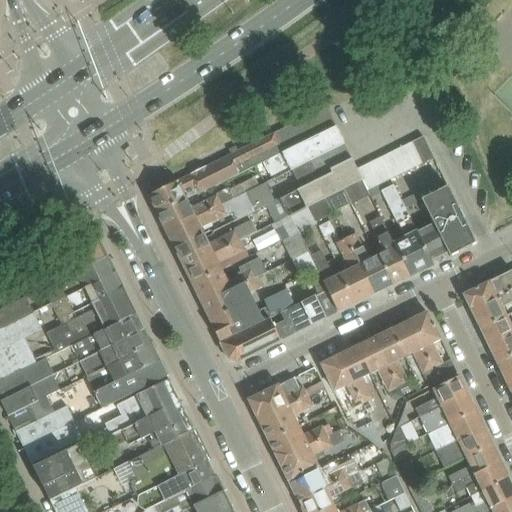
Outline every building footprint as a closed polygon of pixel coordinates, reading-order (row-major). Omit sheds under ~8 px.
[(335,126),(326,108),(287,127),(286,126),(284,127),(285,128),(148,196),(156,212),(201,190),(202,192),(255,165),(335,126)] [(308,162),(308,163),(345,145),(335,126),(255,165),(256,166),(264,162),(272,180),(308,162)] [(423,137),(412,142),(422,163),(433,158),(423,137)] [(406,171),(422,163),(412,142),(396,150),(406,171)] [(308,162),(292,170),(301,187),(331,172),(329,168),(352,160),(345,145),(308,163),(308,162)] [(396,150),(379,158),(390,178),(406,171),(396,150)] [(379,158),(368,164),(378,184),(390,178),(379,158)] [(362,181),(357,170),(352,160),(329,168),(331,172),(301,187),(299,188),(308,207),(326,199),(344,190),(362,181)] [(357,170),(362,181),(367,189),(378,184),(368,164),(357,170)] [(256,166),(255,165),(202,192),(201,190),(156,212),(166,233),(248,192),(243,183),(229,190),(228,188),(215,194),(190,206),(187,199),(201,192),(202,193),(256,166)] [(362,181),(344,190),(351,204),(352,205),(370,196),(367,189),(362,181)] [(248,192),(166,233),(175,249),(204,235),(200,227),(233,211),(236,218),(256,209),(266,204),(274,200),(266,184),(259,187),(248,192)] [(394,184),(380,191),(382,193),(397,224),(398,223),(405,237),(393,243),(409,277),(433,265),(431,261),(448,253),(433,224),(417,232),(394,184)] [(421,200),(433,224),(448,253),(450,257),(476,244),(447,186),(421,200)] [(274,200),(266,204),(275,224),(280,221),(290,217),(308,207),(299,188),(280,197),(274,200)] [(344,190),(326,199),(333,213),(351,204),(344,190)] [(326,199),(308,207),(313,217),(316,222),(334,214),(333,213),(326,199)] [(295,226),(313,217),(308,207),(290,217),(295,226)] [(298,233),(295,226),(290,217),(280,221),(289,238),(298,233)] [(379,256),(393,285),(409,277),(393,243),(380,217),(370,222),(385,253),(379,256)] [(204,235),(175,249),(184,269),(239,242),(258,232),(253,222),(234,231),(208,243),(205,238),(204,235)] [(298,233),(289,238),(282,241),(292,260),(308,253),(298,233)] [(373,294),(393,285),(379,256),(369,260),(356,234),(346,239),(373,294)] [(354,304),(373,294),(346,239),(336,244),(349,270),(340,275),(354,304)] [(26,275),(16,279),(25,297),(43,288),(107,257),(99,240),(36,272),(36,270),(34,271),(26,275)] [(239,242),(184,269),(192,284),(221,269),(218,264),(244,252),(239,242)] [(310,257),(317,271),(320,278),(327,291),(337,312),(354,304),(340,275),(334,278),(321,252),(310,257)] [(300,279),(308,275),(317,271),(310,257),(308,253),(292,260),(300,279)] [(50,304),(115,272),(107,257),(43,288),(50,304)] [(221,269),(192,284),(193,287),(202,304),(257,277),(266,273),(259,258),(237,269),(239,273),(225,279),(222,273),(221,269)] [(511,270),(463,295),(472,312),(511,292),(511,270)] [(317,271),(308,275),(311,282),(320,278),(317,271)] [(123,288),(115,272),(50,304),(58,319),(92,303),(123,288)] [(257,277),(202,304),(210,320),(253,299),(250,293),(262,287),(257,277)] [(0,329),(28,314),(33,312),(25,297),(16,279),(0,286),(0,329)] [(71,345),(95,333),(135,313),(123,288),(92,303),(94,307),(93,307),(45,332),(55,353),(71,345)] [(253,299),(210,320),(211,324),(220,343),(268,320),(269,319),(279,314),(295,306),(287,289),(263,301),(266,308),(259,312),(255,303),(253,299)] [(268,320),(220,343),(228,360),(235,362),(337,312),(327,291),(295,306),(279,314),(283,323),(273,327),(269,319),(268,320)] [(511,292),(472,312),(480,329),(500,320),(506,317),(502,307),(511,301),(511,292)] [(28,314),(0,329),(0,348),(23,337),(41,329),(33,312),(28,314)] [(143,329),(135,313),(95,333),(71,345),(79,361),(143,329)] [(427,313),(409,321),(432,369),(433,369),(439,382),(457,373),(451,360),(443,364),(433,343),(441,340),(434,325),(433,325),(427,313)] [(480,329),(488,346),(511,334),(511,324),(510,325),(506,317),(500,320),(480,329)] [(409,321),(391,330),(405,358),(412,354),(428,387),(439,382),(432,369),(409,321)] [(87,377),(108,366),(151,345),(143,329),(79,361),(87,377)] [(397,361),(405,358),(391,330),(373,339),(398,388),(408,383),(397,361)] [(511,334),(488,346),(496,363),(511,355),(511,334)] [(0,379),(35,362),(23,337),(0,348),(0,379)] [(388,393),(398,388),(373,339),(356,347),(370,375),(377,371),(388,393)] [(159,360),(151,345),(108,366),(87,377),(94,392),(159,360)] [(370,375),(356,347),(338,356),(362,405),(372,400),(362,379),(370,375)] [(511,355),(497,363),(505,380),(511,376),(511,355)] [(352,410),(362,405),(338,356),(321,365),(335,392),(342,388),(352,410)] [(35,362),(0,379),(0,398),(1,399),(54,373),(46,357),(35,362)] [(167,377),(159,360),(94,392),(103,409),(167,377)] [(1,402),(8,416),(46,396),(59,389),(53,376),(54,375),(54,373),(1,399),(1,401),(1,402)] [(435,398),(415,408),(419,417),(467,392),(459,376),(431,390),(435,398)] [(304,391),(302,387),(298,389),(293,378),(252,399),(250,404),(258,420),(307,396),(307,398),(325,389),(322,382),(304,391)] [(91,432),(81,436),(87,447),(111,435),(179,402),(168,380),(117,406),(122,416),(105,424),(107,428),(96,433),(91,432)] [(397,401),(402,398),(398,389),(389,394),(391,399),(397,401)] [(467,392),(419,417),(427,433),(447,424),(475,410),(467,392)] [(8,416),(8,417),(15,431),(54,412),(46,396),(8,416)] [(307,396),(258,420),(268,440),(298,426),(294,417),(293,416),(312,407),(307,398),(307,396)] [(193,430),(179,402),(111,435),(116,446),(127,440),(128,443),(153,431),(160,446),(193,430)] [(15,431),(23,446),(74,421),(72,417),(66,406),(54,412),(15,431)] [(396,429),(401,426),(410,422),(403,408),(396,429)] [(447,424),(427,433),(435,451),(483,427),(475,410),(447,424)] [(77,438),(81,436),(75,423),(74,421),(23,446),(32,466),(79,443),(77,438)] [(381,447),(384,445),(373,422),(358,429),(381,447)] [(298,426),(268,440),(278,461),(332,434),(328,426),(322,429),(321,426),(302,435),(298,426)] [(408,442),(401,426),(396,429),(390,445),(390,446),(390,448),(390,449),(390,451),(403,445),(408,442)] [(483,427),(435,451),(444,468),(464,459),(492,445),(483,427)] [(137,496),(179,475),(208,460),(193,430),(160,446),(128,462),(136,478),(128,481),(136,496),(137,496)] [(332,434),(278,461),(288,481),(318,466),(312,455),(342,441),(338,431),(332,434)] [(50,501),(77,487),(96,478),(79,443),(32,466),(50,501)] [(409,458),(403,445),(390,451),(397,464),(409,458)] [(467,466),(447,475),(451,484),(500,461),(492,445),(464,459),(467,466)] [(179,475),(137,496),(145,511),(156,505),(216,476),(208,460),(179,475)] [(317,470),(290,484),(298,502),(358,473),(352,461),(336,468),(333,462),(317,470)] [(500,461),(451,484),(455,493),(467,487),(471,496),(508,478),(500,461)] [(408,486),(419,480),(411,463),(399,469),(408,486)] [(358,473),(298,502),(303,511),(322,511),(335,506),(331,498),(363,483),(358,473)] [(193,506),(223,491),(216,476),(156,505),(159,511),(162,511),(178,504),(182,511),(193,506)] [(396,476),(381,483),(390,501),(392,500),(394,500),(405,494),(396,476)] [(479,511),(511,496),(511,485),(508,478),(471,496),(476,506),(471,509),(469,504),(451,511),(479,511)] [(419,480),(408,486),(415,502),(427,496),(419,480)] [(451,485),(442,489),(447,498),(456,494),(451,485)] [(67,511),(85,503),(77,487),(50,501),(55,511),(67,511)] [(233,511),(223,491),(193,506),(196,511),(233,511)] [(405,494),(394,500),(396,505),(399,511),(400,511),(411,507),(405,494)] [(427,496),(415,502),(420,511),(433,511),(434,511),(427,496)] [(511,511),(511,496),(479,511),(511,511)] [(337,511),(335,506),(322,511),(368,511),(370,511),(365,500),(340,511),(337,511)] [(67,511),(89,511),(85,503),(67,511)]
